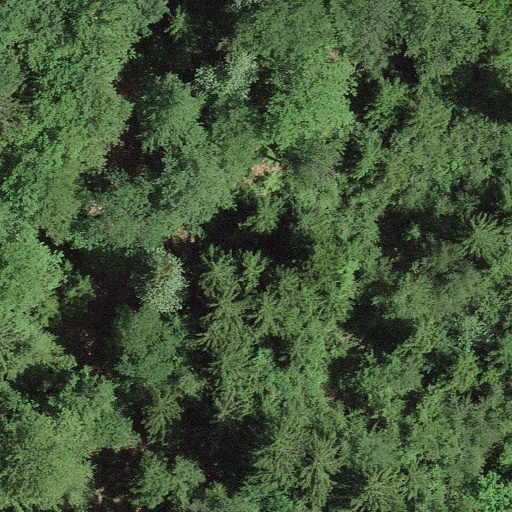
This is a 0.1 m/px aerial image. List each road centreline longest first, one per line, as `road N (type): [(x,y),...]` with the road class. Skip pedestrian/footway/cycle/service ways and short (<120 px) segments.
road 1 (track): [(110,0),(127,117),(134,256),(88,401),(101,511)]
road 2 (track): [(338,0),(127,117)]
